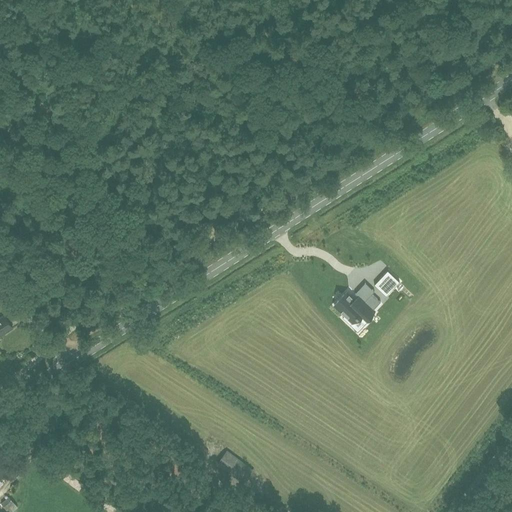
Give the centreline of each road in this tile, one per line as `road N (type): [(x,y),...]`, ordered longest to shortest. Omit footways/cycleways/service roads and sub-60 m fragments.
road 1 (secondary): [(0,406),(511,80)]
road 2 (unknown): [(0,425),(112,511)]
